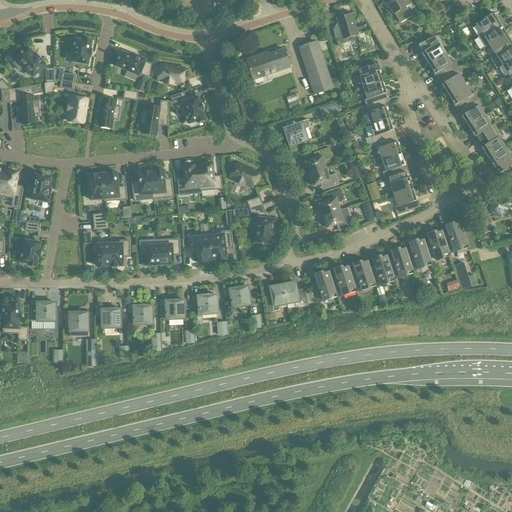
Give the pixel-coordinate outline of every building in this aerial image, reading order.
[(410,13),(408,10),(413,7),(408,0),(382,0),(388,8),(390,7),(394,14),(395,14),(399,20),(410,13)] [(483,34),(500,24),(494,13),(477,24),(483,34)] [(351,38),(358,35),(352,14),(337,19),(340,26),(338,29),(333,30),(338,46),(352,42),(351,38)] [(500,24),(483,34),(478,38),(485,48),(490,45),(507,34),(500,24)] [(431,27),(424,31),(426,36),(434,32),(431,27)] [(425,37),(427,41),(436,37),(434,32),(426,36),(425,37)] [(511,44),(511,41),(507,34),(490,45),(496,55),(511,44)] [(429,64),(446,54),(440,44),(443,42),(439,36),(416,47),(422,55),(423,55),(429,64)] [(75,46),(72,64),(88,67),(89,58),(91,58),(92,50),(91,50),(92,41),(85,39),(84,41),(76,40),(76,44),(74,44),(74,46),(75,46)] [(314,95),(333,89),(318,41),(299,48),(314,95)] [(511,58),(511,44),(496,55),(503,65),(511,58)] [(34,77),(47,66),(36,54),(35,55),(29,48),(24,53),(23,52),(21,53),(22,54),(17,58),(19,60),(14,64),(19,70),(24,66),(34,77)] [(253,79),(291,67),(285,50),(269,55),(269,57),(263,60),(261,56),(247,60),(253,79)] [(149,78),(152,65),(146,62),(146,60),(132,55),(132,56),(123,52),(120,59),(119,58),(118,60),(119,60),(117,67),(140,76),(141,74),(149,78)] [(57,53),(56,65),(63,66),(64,54),(57,53)] [(452,63),(446,54),(429,64),(435,74),(434,75),(438,81),(459,67),(455,61),(452,63)] [(511,73),(511,58),(503,65),(509,75),(511,73)] [(364,89),(383,82),(380,71),(381,71),(379,64),(355,72),(357,79),(361,78),(364,89)] [(185,69),(161,65),(160,67),(154,66),(152,76),(159,77),(158,81),(165,82),(165,84),(173,85),(173,83),(183,85),(185,69)] [(459,67),(438,81),(442,87),(443,86),(449,96),(466,85),(460,75),(463,73),(459,67)] [(63,74),(62,81),(75,83),(76,76),(63,74)] [(62,81),(61,88),(73,90),(75,83),(62,81)] [(148,84),(141,81),(137,91),(144,94),(148,84)] [(387,93),(383,82),(364,89),(368,100),(365,101),(367,107),(367,108),(386,101),(386,102),(391,100),(388,93),(387,93)] [(466,85),(449,96),(455,106),(454,106),(458,112),(479,99),(475,93),(472,95),(466,85)] [(9,90),(10,102),(18,102),(18,100),(21,100),(23,125),(36,124),(35,114),(40,114),(38,101),(34,102),(33,93),(26,94),(25,88),(16,89),(9,90)] [(10,102),(9,90),(2,90),(3,103),(10,103),(10,102)] [(138,94),(125,92),(124,100),(137,102),(138,94)] [(173,104),(182,101),(182,100),(185,99),(183,93),(171,97),(173,104)] [(290,107),(300,105),(298,94),(288,96),(290,107)] [(182,100),(182,101),(188,118),(187,118),(187,120),(188,120),(190,124),(197,121),(198,123),(206,121),(203,112),(204,111),(201,104),(200,104),(197,95),(185,99),(182,100)] [(80,123),(84,124),(88,99),(72,97),(71,104),(69,103),(68,112),(70,112),(68,121),(72,122),(80,123)] [(104,98),(100,127),(112,129),(114,119),(118,120),(120,107),(116,106),(117,100),(104,98)] [(483,105),(479,99),(458,112),(462,118),(463,118),(469,127),(486,116),(480,107),(483,105)] [(494,102),(498,108),(503,105),(499,99),(494,102)] [(367,108),(367,107),(362,109),(364,116),(368,115),(371,126),(390,119),(387,108),(388,108),(386,102),(386,101),(367,108)] [(160,108),(161,108),(160,118),(168,118),(168,102),(161,102),(160,108)] [(336,104),(320,109),(324,119),(339,114),(336,104)] [(161,108),(160,108),(149,106),(148,113),(143,113),(141,125),(145,126),(144,136),(156,138),(160,118),(161,108)] [(492,126),(486,116),(469,127),(475,137),(474,138),(478,144),(499,130),(495,124),(492,126)] [(390,119),(371,126),(375,137),(372,138),(374,145),(397,137),(395,130),(394,131),(390,119)] [(298,125),(285,129),(289,142),(288,142),(291,153),(299,150),(297,145),(308,141),(305,130),(311,128),(308,120),(297,124),(298,125)] [(503,136),(499,130),(478,144),(482,150),(483,149),(489,159),(506,148),(500,138),(503,136)] [(397,137),(374,145),(376,152),(380,150),(383,161),(402,155),(399,144),(400,144),(397,137)] [(310,175),(327,170),(324,162),(331,159),(327,148),(317,152),(319,158),(306,162),(310,175)] [(511,157),(506,148),(489,159),(495,168),(494,169),(498,175),(510,167),(511,169),(511,157)] [(406,166),(402,155),(383,161),(387,172),(383,174),(386,180),(409,173),(407,166),(406,166)] [(230,178),(237,181),(236,182),(243,186),(244,184),(253,188),(259,173),(237,163),(230,178)] [(201,191),(215,190),(214,177),(213,164),(202,165),(203,168),(199,169),(201,191)] [(185,180),(187,195),(201,194),(201,191),(199,169),(195,169),(194,166),(184,166),(185,180)] [(154,199),(166,198),(165,183),(164,170),(156,171),(156,172),(151,172),(154,199)] [(329,177),(327,170),(310,175),(314,187),(327,183),(329,189),(340,185),(336,174),(329,177)] [(8,175),(4,174),(0,196),(13,198),(12,207),(20,208),(23,187),(16,186),(18,173),(8,171),(8,175)] [(140,185),(141,201),(154,199),(151,172),(151,171),(143,172),(143,173),(139,173),(140,185)] [(120,200),(119,188),(117,172),(110,173),(110,174),(104,174),(106,199),(105,199),(105,202),(120,200)] [(411,179),(409,173),(386,180),(388,187),(391,186),(395,197),(414,191),(410,180),(411,179)] [(91,175),(89,176),(91,201),(105,199),(106,199),(104,174),(98,175),(98,174),(91,175)] [(49,202),(52,187),(50,187),(52,178),(45,177),(45,175),(43,175),(43,176),(36,175),(34,188),(29,187),(27,199),(49,202)] [(214,177),(215,190),(222,189),(221,176),(214,177)] [(180,196),(187,195),(185,180),(178,180),(180,196)] [(165,183),(166,198),(173,198),(172,182),(165,183)] [(134,201),(141,201),(140,185),(133,186),(134,201)] [(119,188),(120,200),(127,200),(126,187),(119,188)] [(324,216),(340,211),(338,203),(345,201),(341,190),(330,194),(332,200),(320,204),(324,216)] [(418,202),(414,191),(395,197),(399,208),(395,209),(397,216),(421,208),(419,201),(418,202)] [(379,201),(377,193),(370,195),(372,203),(379,201)] [(488,203),(491,214),(503,217),(510,208),(507,198),(496,195),(495,195),(488,203)] [(260,198),(248,202),(250,209),(262,204),(260,198)] [(369,202),(363,204),(368,222),(374,220),(369,202)] [(474,206),(481,227),(491,223),(485,202),(474,206)] [(265,212),(262,204),(250,209),(251,213),(259,214),(265,212)] [(347,208),(340,211),(324,216),(328,228),(341,224),(343,230),(353,227),(347,208)] [(262,244),(262,245),(264,245),(264,244),(271,245),(272,235),(274,235),(275,220),(267,219),(265,212),(259,214),(258,225),(254,225),(253,233),(257,233),(256,243),(262,244)] [(94,223),(107,221),(107,214),(94,216),(94,223)] [(108,229),(107,221),(94,223),(95,230),(108,229)] [(40,224),(27,223),(26,231),(39,232),(40,224)] [(444,238),(449,254),(455,252),(469,248),(460,223),(455,225),(454,223),(446,226),(450,236),(444,238)] [(226,245),(224,232),(210,234),(213,261),(217,260),(217,261),(225,260),(227,260),(226,245)] [(231,232),(224,232),(226,245),(233,244),(231,232)] [(432,245),(426,247),(431,262),(437,260),(437,261),(450,256),(449,254),(444,238),(442,232),(437,234),(436,232),(428,234),(432,245)] [(210,234),(196,235),(197,248),(198,263),(206,262),(213,261),(210,234)] [(197,248),(196,235),(189,236),(190,248),(197,248)] [(22,259),(22,263),(30,264),(29,266),(37,267),(39,258),(40,258),(41,250),(40,250),(41,243),(25,240),(23,256),(22,256),(21,258),(22,259)] [(173,253),(172,240),(160,241),(161,266),(174,265),(173,253)] [(431,262),(426,247),(424,240),(419,242),(418,240),(410,243),(414,253),(408,255),(413,271),(432,265),(431,262)] [(123,255),(123,241),(110,242),(111,267),(119,267),(119,266),(123,266),(123,255)] [(160,241),(147,241),(148,254),(148,266),(161,266),(160,241)] [(110,242),(98,242),(98,267),(106,267),(111,267),(110,242)] [(395,262),(390,264),(395,280),(400,278),(414,274),(413,271),(408,255),(406,249),(400,251),(400,249),(392,251),(395,262)] [(395,280),(390,264),(387,257),(382,258),(381,256),(373,259),(377,269),(371,271),(376,286),(375,287),(376,287),(382,285),(395,281),(395,280)] [(376,286),(371,271),(368,262),(362,263),(362,261),(354,264),(357,275),(352,277),(357,291),(356,292),(356,293),(362,290),(375,287),(376,286)] [(465,261),(455,265),(463,288),(479,283),(476,273),(470,275),(465,261)] [(357,291),(352,277),(349,267),(343,269),(343,267),(335,269),(338,280),(332,282),(338,297),(337,297),(337,298),(343,296),(356,292),(357,291)] [(338,297),(332,282),(329,272),(324,274),(323,272),(315,275),(319,285),(312,287),(318,303),(324,301),(337,297),(338,297)] [(450,291),(461,287),(457,279),(447,283),(450,291)] [(296,283),(283,285),(287,304),(295,303),(296,307),(314,304),(312,293),(306,294),(306,293),(298,295),(296,283)] [(287,304),(283,285),(271,288),(273,300),(265,301),(267,313),(280,311),(279,306),(287,304)] [(233,308),(252,305),(249,287),(235,289),(235,288),(224,290),(225,298),(231,297),(233,308)] [(219,314),(217,295),(204,296),(204,295),(192,296),(193,304),(199,304),(200,316),(219,314)] [(167,320),(186,319),(185,301),(171,301),(171,300),(160,300),(160,308),(166,308),(167,320)] [(56,322),(56,303),(43,303),(43,302),(31,302),(31,310),(38,310),(37,322),(56,322)] [(21,305),(13,305),(13,306),(4,306),(4,310),(3,310),(3,313),(4,313),(3,333),(19,334),(18,341),(28,341),(28,328),(20,328),(20,322),(21,322),(22,314),(20,314),(21,305)] [(134,325),(153,325),(153,306),(139,307),(139,305),(128,305),(128,314),(134,313),(134,325)] [(103,329),(121,328),(121,309),(107,310),(107,309),(96,309),(96,317),(102,317),(103,329)] [(66,328),(70,328),(70,332),(89,332),(88,313),(75,313),(75,312),(64,312),(64,320),(65,320),(66,328)] [(254,329),(262,328),(260,315),(252,316),(254,329)] [(220,336),(228,335),(226,322),(218,323),(220,336)] [(187,344),(195,343),(194,331),(186,331),(187,344)] [(153,352),(161,351),(160,334),(152,334),(153,352)] [(96,367),(96,350),(96,340),(88,340),(88,367),(96,367)] [(121,360),(129,359),(129,347),(121,347),(121,360)] [(63,370),(63,364),(63,351),(55,351),(55,364),(56,364),(56,370),(63,370)]
